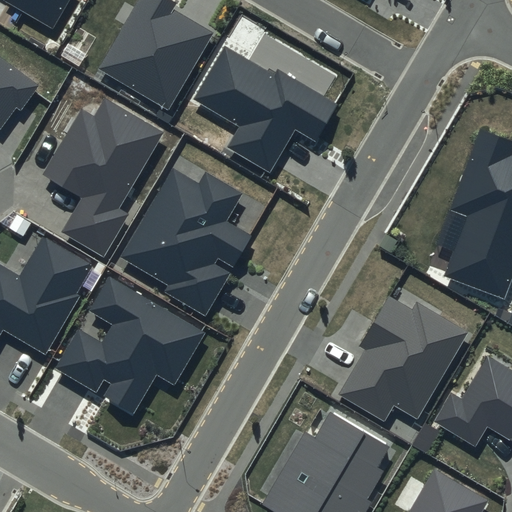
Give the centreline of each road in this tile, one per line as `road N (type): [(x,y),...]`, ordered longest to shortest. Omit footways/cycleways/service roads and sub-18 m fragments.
road 1 (residential): [(462,13),(170,511)]
road 2 (residential): [(0,440),(121,511)]
